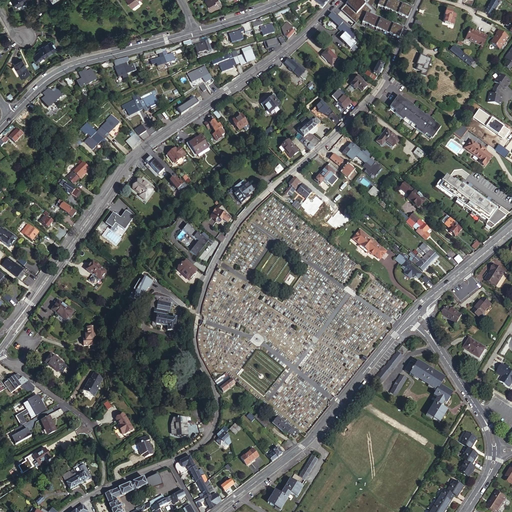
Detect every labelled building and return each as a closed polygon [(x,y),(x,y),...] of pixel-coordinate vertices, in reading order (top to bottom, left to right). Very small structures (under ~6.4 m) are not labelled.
[(220,1),(219,0),(205,0),(210,10),(218,5),(217,3),(220,1)] [(313,0),(323,8),(330,1),(329,0),(313,0)] [(359,0),(348,0),(340,10),(350,20),(364,4),(359,0)] [(380,0),(378,6),(407,21),(411,11),(387,0),(380,0)] [(500,0),(492,0),(485,12),(491,16),(500,0)] [(450,24),(452,14),(452,13),(446,11),(445,17),(446,18),(444,24),(450,25),(450,24)] [(331,13),(328,17),(333,22),(337,18),(331,13)] [(362,23),(398,40),(402,32),(366,15),(362,23)] [(337,18),(333,22),(339,28),(343,23),(337,18)] [(288,39),(294,32),(292,30),(294,28),(287,22),(281,28),(284,35),(288,39)] [(348,36),(352,31),(343,23),(339,28),(348,36)] [(274,33),(271,24),(260,27),(263,36),(274,33)] [(483,35),(478,32),(477,33),(470,30),(465,40),(478,46),(483,35)] [(491,42),(491,44),(499,50),(508,37),(498,30),(496,34),(497,35),(495,38),(494,38),(491,42)] [(243,40),(240,31),(229,34),(232,43),(243,40)] [(334,33),(332,34),(331,36),(337,41),(340,38),(334,33)] [(483,35),(478,46),(483,48),(488,37),(483,35)] [(262,42),(264,49),(278,44),(276,38),(262,42)] [(51,40),(39,48),(41,50),(44,56),(45,57),(57,49),(51,40)] [(209,50),(205,41),(194,45),(198,54),(209,50)] [(327,62),(333,56),(323,46),(316,52),(327,62)] [(476,64),(453,46),(450,51),(473,69),(476,64)] [(163,53),(167,64),(175,62),(173,55),(168,56),(166,48),(162,49),(163,53)] [(44,56),(41,50),(37,53),(34,56),(39,60),(42,57),(44,56)] [(236,55),(233,56),(236,64),(239,62),(240,65),(251,61),(248,51),(247,51),(243,52),(236,55)] [(158,67),(167,64),(163,53),(159,54),(161,59),(155,60),(157,64),(158,67)] [(233,56),(219,61),(222,71),(233,67),(233,65),(236,64),(233,56)] [(428,68),(432,61),(420,56),(416,66),(418,67),(416,71),(421,74),(420,76),(425,78),(429,69),(428,68)] [(31,72),(22,58),(14,64),(22,77),(31,72)] [(298,67),(291,61),(288,58),(283,63),(303,81),(304,80),(308,76),(300,69),(298,67)] [(292,59),(291,61),(298,67),(299,66),(300,65),(292,59)] [(123,64),(127,74),(136,71),(134,68),(136,67),(136,66),(137,65),(136,63),(128,66),(127,63),(123,64)] [(122,76),(127,74),(123,64),(121,65),(120,65),(121,69),(116,71),(118,77),(122,76)] [(313,77),(300,65),(299,66),(301,68),(300,69),(308,76),(304,80),(308,83),(313,77)] [(205,75),(201,67),(187,74),(191,83),(202,78),(201,77),(205,75)] [(86,70),(82,71),(88,85),(97,81),(94,74),(89,76),(86,71),(86,70)] [(88,85),(82,71),(78,73),(81,79),(76,82),(80,89),(88,85)] [(502,87),(504,89),(507,86),(506,85),(509,81),(499,74),(494,82),(496,84),(502,87)] [(362,76),(353,83),(356,87),(359,86),(363,91),(369,86),(364,81),(366,80),(362,76)] [(356,87),(353,83),(347,87),(351,91),(356,87)] [(49,89),(46,91),(56,102),(63,96),(58,90),(57,91),(53,94),(52,91),(49,89)] [(138,93),(136,95),(138,99),(152,92),(153,94),(156,93),(154,89),(140,96),(138,93)] [(56,102),(46,91),(43,94),(45,97),(47,99),(44,102),(49,108),(56,102)] [(147,107),(157,102),(153,94),(152,92),(138,99),(142,107),(146,105),(147,107)] [(350,102),(349,102),(343,96),(343,97),(338,92),(331,98),(339,106),(340,106),(344,110),(351,104),(351,103),(352,102),(351,101),(350,102)] [(136,95),(135,93),(131,95),(134,101),(124,107),(129,116),(139,111),(138,109),(142,107),(138,99),(136,95)] [(500,100),(501,96),(498,95),(492,94),(489,93),(487,102),(498,105),(499,100),(500,100)] [(177,109),(180,115),(198,103),(193,96),(190,98),(191,100),(180,107),(177,109)] [(425,134),(430,137),(431,138),(439,126),(433,122),(434,121),(425,115),(424,115),(412,107),(413,106),(403,99),(403,100),(397,96),(388,107),(389,108),(394,112),(393,114),(402,120),(404,118),(409,122),(410,123),(415,127),(414,129),(423,136),(425,134)] [(191,100),(190,98),(179,105),(180,107),(191,100)] [(267,115),(270,113),(274,110),(278,107),(272,98),(261,106),(267,115)] [(143,109),(144,111),(148,109),(147,108),(151,108),(158,104),(157,102),(147,107),(146,105),(142,107),(143,109)] [(482,107),(474,102),(471,106),(479,111),(482,107)] [(21,118),(20,117),(18,119),(24,124),(36,111),(30,105),(27,108),(29,110),(26,113),(25,113),(23,116),(21,118)] [(458,122),(464,113),(460,110),(456,115),(456,114),(453,118),(458,122)] [(327,124),(330,121),(318,111),(316,114),(320,117),(319,117),(327,124)] [(243,128),(248,124),(241,114),(234,120),(241,130),(243,128)] [(107,122),(99,130),(105,135),(107,133),(109,134),(119,123),(111,115),(106,121),(107,122)] [(222,127),(220,124),(217,125),(217,124),(211,117),(207,120),(207,121),(204,123),(208,129),(212,127),(216,132),(213,135),(217,141),(222,137),(222,136),(225,134),(221,128),(222,127)] [(304,128),(304,129),(308,133),(315,127),(315,126),(311,122),(308,125),(304,128)] [(467,130),(462,126),(452,134),(460,140),(467,130)] [(308,133),(304,129),(302,131),(300,128),(297,130),(299,133),(304,137),(308,133)] [(15,143),(23,134),(18,129),(10,137),(15,143)] [(105,135),(99,130),(92,138),(90,136),(85,142),(93,149),(104,139),(103,137),(105,135)] [(392,146),(398,139),(388,131),(387,132),(385,130),(377,140),(382,143),(384,140),(392,146)] [(142,139),(136,132),(133,134),(139,141),(142,139)] [(130,137),(136,144),(139,141),(133,134),(130,137)] [(76,135),(72,139),(78,145),(82,140),(76,135)] [(295,139),(310,152),(314,149),(306,141),(305,142),(302,139),(299,135),(295,139)] [(208,147),(206,144),(200,136),(197,138),(197,139),(190,144),(199,157),(210,149),(208,147)] [(130,137),(127,140),(133,147),(136,144),(130,137)] [(78,145),(72,139),(69,144),(75,149),(78,145)] [(292,143),(291,144),(294,146),(301,153),(304,150),(295,140),(292,142),(292,143)] [(468,140),(463,147),(479,159),(477,161),(482,165),(490,155),(483,150),(484,149),(478,144),(477,146),(468,140)] [(294,146),(291,144),(289,141),(281,147),(279,149),(282,153),(284,151),(291,159),(299,153),(294,146)] [(371,168),(374,164),(367,158),(368,156),(363,152),(361,153),(358,150),(359,149),(355,146),(355,145),(353,144),(351,146),(350,145),(343,154),(352,162),(355,159),(356,160),(358,158),(371,168)] [(509,153),(498,145),(494,150),(505,158),(509,153)] [(419,159),(423,153),(416,147),(412,153),(419,159)] [(182,152),(179,148),(177,149),(176,150),(175,148),(174,149),(167,155),(174,164),(181,158),(180,157),(179,155),(181,153),(182,152)] [(335,166),(340,160),(336,157),(334,158),(331,155),(327,160),(335,166)] [(83,162),(80,165),(74,172),(80,178),(90,168),(83,162)] [(337,169),(329,163),(315,180),(320,184),(322,181),(328,186),(329,184),(332,186),(338,179),(333,175),(337,169)] [(80,178),(74,172),(68,178),(69,180),(71,176),(77,181),(80,178)] [(505,216),(509,212),(501,206),(498,210),(489,203),(486,201),(489,198),(488,197),(486,200),(475,192),(474,193),(470,189),(471,188),(468,186),(470,183),(467,186),(464,183),(463,184),(455,178),(454,179),(447,174),(441,182),(442,183),(439,187),(452,198),(453,198),(456,200),(455,202),(462,208),(464,206),(470,212),(469,213),(477,220),(479,218),(485,223),(483,226),(488,230),(505,216)] [(71,176),(69,180),(74,184),(77,181),(71,176)] [(143,197),(151,187),(139,178),(132,187),(140,192),(138,194),(143,197)] [(181,181),(180,182),(179,183),(178,181),(174,178),(170,182),(178,189),(184,183),(181,181)] [(301,184),(294,178),(288,185),(289,189),(285,194),(287,195),(288,194),(291,197),(295,191),(301,184)] [(60,184),(72,194),(75,189),(64,180),(60,184)] [(451,200),(452,198),(439,187),(442,183),(441,182),(439,181),(434,187),(451,200)] [(246,185),(244,182),(235,189),(238,193),(235,195),(243,204),(252,197),(249,193),(251,191),(246,185)] [(378,190),(380,188),(374,183),(372,186),(373,187),(368,193),(374,198),(379,192),(377,191),(378,190)] [(416,195),(417,194),(403,183),(399,188),(410,197),(407,200),(417,209),(423,201),(416,195)] [(312,193),(303,185),(297,192),(306,200),(312,193)] [(81,190),(76,187),(75,189),(72,194),(76,197),(81,190)] [(336,212),(339,215),(341,212),(326,200),(328,198),(322,193),(318,198),(332,210),(336,212)] [(332,210),(318,198),(317,197),(314,200),(317,202),(314,205),(327,216),(332,210)] [(291,205),(297,210),(298,210),(301,207),(301,205),(295,201),(291,205)] [(68,214),(72,210),(64,203),(62,205),(60,208),(68,214)] [(231,219),(233,218),(221,205),(219,206),(216,209),(211,217),(217,221),(217,222),(220,224),(221,223),(223,221),(228,224),(231,219)] [(389,206),(406,222),(408,220),(399,211),(398,212),(390,205),(389,206)] [(72,209),(72,210),(68,214),(72,217),(76,212),(72,209)] [(124,228),(133,216),(129,213),(125,210),(119,216),(112,212),(105,222),(111,226),(109,228),(113,231),(115,231),(117,228),(116,226),(117,224),(124,228)] [(331,218),(336,212),(332,210),(327,216),(331,218)] [(40,221),(48,228),(53,221),(45,215),(40,221)] [(406,222),(412,228),(414,226),(417,223),(419,221),(413,215),(408,220),(406,222)] [(455,223),(446,216),(444,218),(450,223),(449,224),(452,226),(455,223)] [(421,226),(418,230),(417,231),(426,240),(429,237),(425,234),(426,232),(429,229),(423,223),(424,222),(422,221),(421,222),(419,221),(417,223),(421,226)] [(463,228),(456,222),(455,223),(452,226),(449,230),(451,231),(451,232),(456,236),(458,233),(460,234),(462,231),(461,230),(463,228)] [(39,232),(32,227),(30,225),(26,229),(28,230),(25,233),(33,240),(39,232)] [(6,239),(11,233),(5,229),(4,230),(2,228),(0,229),(0,233),(3,236),(0,239),(0,240),(2,241),(3,240),(5,238),(6,239)] [(386,252),(359,230),(352,239),(360,245),(359,247),(367,253),(369,252),(373,256),(374,255),(380,260),(386,252)] [(18,239),(11,233),(6,239),(5,238),(3,240),(2,241),(10,248),(18,239)] [(208,262),(210,259),(213,256),(195,242),(188,251),(205,265),(208,262)] [(430,249),(423,243),(419,247),(426,254),(423,257),(426,260),(425,262),(429,266),(438,256),(431,249),(430,249)] [(205,265),(188,251),(184,255),(202,270),(205,265)] [(412,263),(416,266),(419,262),(422,264),(423,263),(420,260),(421,259),(417,256),(416,257),(412,253),(412,254),(411,253),(408,256),(412,260),(413,258),(414,259),(413,260),(412,262),(412,263)] [(400,256),(399,255),(396,259),(403,266),(406,263),(406,262),(403,259),(400,256)] [(19,262),(24,266),(28,262),(21,257),(18,261),(19,262)] [(423,272),(429,266),(425,262),(426,260),(423,257),(421,259),(420,260),(423,263),(422,264),(419,262),(416,266),(423,272)] [(179,271),(189,262),(187,260),(177,270),(179,271)] [(94,263),(92,261),(86,270),(88,271),(94,263)] [(16,276),(24,266),(19,262),(17,264),(16,263),(12,267),(11,266),(10,267),(9,268),(10,269),(9,271),(16,276)] [(198,270),(189,262),(179,271),(189,281),(196,274),(195,273),(198,270)] [(406,262),(406,263),(403,266),(406,268),(404,270),(404,273),(411,279),(414,278),(415,277),(418,279),(422,274),(406,262)] [(106,271),(94,263),(88,271),(92,274),(88,280),(94,285),(99,279),(100,280),(106,271)] [(503,272),(492,265),(489,270),(490,271),(485,280),(495,286),(503,272)] [(181,306),(184,302),(170,289),(167,293),(181,306)] [(64,318),(71,309),(57,299),(51,308),(64,318)] [(481,299),(474,311),(482,317),(490,305),(481,299)] [(157,309),(170,310),(171,302),(158,301),(157,309)] [(456,324),(461,315),(447,308),(442,316),(456,324)] [(169,319),(164,318),(153,316),(152,324),(162,325),(169,326),(170,319),(169,319)] [(85,328),(86,335),(86,338),(84,338),(84,340),(81,340),(82,347),(87,346),(87,347),(97,346),(95,327),(85,328)] [(463,349),(480,359),(486,349),(470,339),(463,349)] [(403,354),(407,348),(402,345),(398,350),(403,354)] [(381,383),(381,382),(390,372),(395,366),(394,366),(403,355),(398,351),(375,378),(381,383)] [(56,371),(62,363),(49,355),(43,363),(56,371)] [(411,364),(408,362),(404,369),(410,373),(409,374),(413,376),(414,375),(418,378),(417,378),(428,385),(429,384),(432,387),(436,390),(433,395),(437,397),(428,413),(432,415),(431,417),(439,422),(446,410),(440,406),(443,401),(444,402),(447,397),(448,398),(451,393),(439,385),(443,378),(439,375),(439,376),(435,374),(436,373),(425,366),(424,367),(420,364),(421,364),(417,361),(415,365),(411,363),(411,364)] [(511,370),(509,368),(505,366),(502,364),(498,371),(505,375),(504,377),(503,376),(502,377),(500,381),(510,388),(511,385),(511,370)] [(87,380),(84,385),(85,385),(83,390),(86,392),(85,394),(92,397),(96,390),(95,390),(101,379),(92,374),(88,381),(87,380)] [(407,378),(405,377),(400,374),(397,380),(396,380),(392,386),(393,386),(389,392),(395,396),(407,378)] [(11,385),(22,378),(17,375),(14,377),(13,376),(7,380),(11,385)] [(222,377),(216,382),(224,393),(235,384),(232,380),(228,377),(225,379),(225,380),(222,377)] [(13,390),(27,382),(22,378),(11,385),(6,388),(9,394),(13,391),(12,389),(13,388),(13,390)] [(3,383),(6,388),(11,385),(7,380),(3,383)] [(34,388),(27,382),(13,390),(13,388),(12,389),(13,391),(19,387),(23,390),(24,390),(29,394),(33,392),(34,388)] [(29,402),(33,410),(36,415),(46,410),(38,397),(29,402)] [(107,401),(103,404),(108,410),(112,407),(107,401)] [(28,413),(33,410),(29,402),(23,405),(28,413)] [(260,413),(255,417),(266,429),(270,424),(260,413)] [(115,427),(119,434),(124,431),(125,432),(129,429),(122,415),(114,420),(118,425),(115,427)] [(47,435),(55,430),(49,417),(41,422),(47,435)] [(171,418),(171,436),(188,436),(187,417),(171,418)] [(290,429),(282,422),(277,418),(273,424),(286,435),(287,433),(290,429)] [(292,426),(284,420),(282,422),(290,429),(292,426)] [(230,440),(231,444),(232,443),(231,439),(229,437),(239,428),(243,425),(239,421),(225,433),(230,440)] [(9,432),(15,444),(31,436),(27,428),(24,429),(22,426),(9,432)] [(298,431),(292,426),(290,429),(287,433),(289,434),(291,434),(294,436),(296,435),(296,434),(298,431)] [(223,431),(220,434),(217,436),(219,439),(216,442),(220,446),(225,442),(228,446),(231,444),(230,440),(225,433),(223,431)] [(459,442),(467,447),(469,448),(476,437),(466,431),(459,442)] [(141,442),(136,444),(140,455),(143,454),(144,457),(154,453),(147,436),(140,439),(141,442)] [(265,453),(272,461),(283,453),(279,448),(278,447),(274,450),(275,451),(274,452),(272,450),(270,452),(269,450),(268,450),(267,449),(266,450),(267,451),(265,453)] [(467,447),(460,458),(464,460),(471,464),(478,453),(469,448),(467,447)] [(34,467),(49,459),(44,449),(32,456),(31,454),(23,458),(24,460),(16,464),(19,469),(20,471),(32,465),(34,467)] [(247,466),(259,457),(253,449),(241,458),(247,466)] [(191,471),(197,468),(193,460),(190,456),(182,460),(177,464),(176,466),(176,468),(179,472),(184,468),(183,467),(185,466),(186,468),(187,467),(190,471),(191,471)] [(458,471),(468,477),(475,467),(471,464),(464,460),(458,471)] [(84,466),(83,463),(73,469),(74,471),(75,474),(75,473),(78,472),(79,472),(81,471),(82,467),(84,468),(84,466)] [(81,476),(88,472),(86,468),(84,468),(82,467),(81,471),(79,472),(78,472),(75,473),(75,474),(76,475),(80,473),(81,476)] [(197,468),(191,471),(198,483),(203,480),(200,473),(197,468)] [(75,474),(74,471),(71,472),(73,476),(72,477),(70,473),(63,476),(70,490),(80,485),(77,479),(78,478),(76,475),(75,474)] [(205,483),(208,481),(205,475),(203,471),(200,473),(203,480),(205,483)] [(304,476),(301,475),(296,471),(292,478),(291,477),(282,492),(276,489),(269,501),(277,506),(278,504),(283,507),(292,491),(297,494),(300,489),(301,489),(304,485),(300,483),(304,476)] [(77,479),(80,485),(81,484),(82,484),(83,484),(84,483),(90,480),(89,478),(90,477),(88,472),(81,476),(80,473),(76,475),(78,478),(77,479)] [(160,480),(157,472),(105,494),(113,511),(122,511),(121,509),(122,508),(121,505),(120,505),(118,501),(117,501),(116,498),(118,497),(119,498),(121,497),(160,480)] [(226,491),(234,484),(231,479),(230,480),(229,478),(226,480),(228,482),(222,486),(226,491)] [(446,490),(454,495),(457,496),(463,486),(453,479),(446,490)] [(202,498),(210,493),(203,480),(198,483),(203,492),(200,494),(202,498)] [(437,499),(448,506),(454,495),(446,490),(444,488),(437,499)] [(179,500),(186,496),(183,490),(171,496),(172,499),(174,498),(175,501),(178,499),(179,500)] [(497,511),(505,498),(496,492),(487,507),(493,511),(497,511)] [(210,493),(202,498),(195,501),(199,508),(202,506),(201,503),(206,500),(211,509),(216,506),(210,493)] [(216,494),(212,496),(217,505),(222,502),(218,495),(216,494)] [(165,499),(162,495),(150,502),(151,503),(152,506),(165,499)] [(172,499),(171,496),(165,499),(152,506),(149,508),(151,511),(153,511),(156,511),(157,511),(161,511),(160,510),(161,509),(160,508),(170,503),(170,502),(173,501),(172,499)] [(431,510),(433,511),(443,511),(448,506),(437,499),(431,510)]
